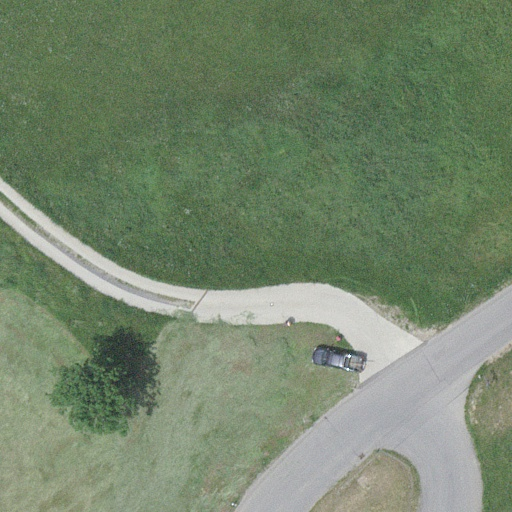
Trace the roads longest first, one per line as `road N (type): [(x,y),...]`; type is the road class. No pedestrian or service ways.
road 1 (track): [(409,389),(349,316),(323,306),(153,297),(76,259),(0,199)]
road 2 (unclassified): [(511,319),(347,436),(268,511)]
